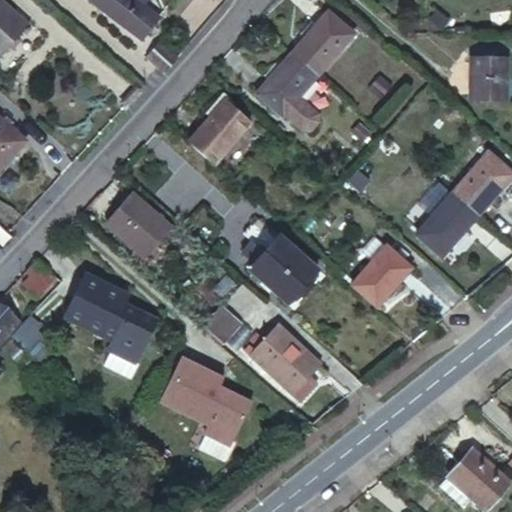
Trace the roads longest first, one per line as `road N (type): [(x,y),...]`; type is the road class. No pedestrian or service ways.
road 1 (residential): [(0,277),(234,11)]
road 2 (secondary): [(265,511),(511,321)]
